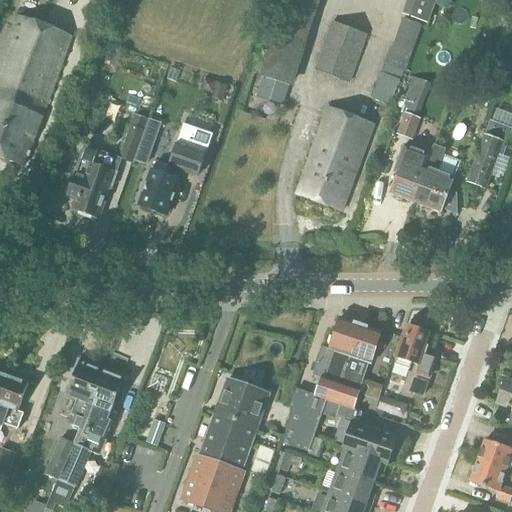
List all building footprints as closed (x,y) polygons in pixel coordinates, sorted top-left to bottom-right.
[(256,97),(282,106),(288,86),(294,88),(308,43),(307,43),(316,15),(317,15),(321,0),(283,0),(283,4),(274,2),(272,9),(280,12),(260,77),(262,78),(256,97)] [(407,0),(402,16),(405,16),(428,25),(436,0),(407,0)] [(72,36),(19,16),(0,66),(0,156),(24,165),(72,36)] [(382,73),(381,73),(371,99),(390,106),(399,80),(401,81),(404,72),(405,73),(423,25),(404,19),(386,65),(385,64),(382,73)] [(351,83),(368,35),(333,21),(315,70),(351,83)] [(200,90),(212,95),(210,99),(223,103),(228,86),(204,78),(200,90)] [(414,79),(402,112),(405,113),(397,135),(413,141),(421,119),(418,118),(430,84),(414,79)] [(342,211),(373,124),(329,108),(298,194),(342,211)] [(491,121),(468,182),(486,189),(499,155),(504,156),(511,135),(511,115),(497,110),(493,122),(491,121)] [(84,146),(65,198),(76,203),(73,211),(98,220),(103,207),(104,207),(110,189),(112,190),(119,171),(123,161),(123,160),(133,163),(142,138),(144,131),(148,119),(135,114),(130,126),(119,158),(84,146)] [(152,170),(139,206),(166,217),(183,169),(203,176),(217,137),(185,126),(167,175),(152,170)] [(142,138),(133,163),(146,168),(155,142),(142,138)] [(403,164),(391,194),(416,204),(434,154),(407,144),(400,163),(403,164)] [(454,177),(461,162),(435,151),(434,154),(416,204),(441,214),(455,177),(454,177)] [(314,376),(322,379),(322,378),(339,384),(341,380),(343,381),(362,326),(341,319),(330,350),(324,348),(314,376)] [(408,327),(394,364),(410,370),(412,363),(419,366),(417,374),(429,378),(436,359),(424,355),(431,335),(422,332),(421,327),(414,325),(411,328),(408,327)] [(340,406),(341,405),(354,409),(360,392),(358,391),(367,364),(371,365),(382,334),(362,326),(343,381),(341,380),(339,384),(322,378),(322,379),(316,396),(327,400),(326,401),(327,402),(340,406)] [(80,363),(67,396),(81,401),(76,413),(84,416),(102,372),(80,363)] [(0,399),(8,376),(0,372),(0,399)] [(46,509),(47,510),(45,511),(53,511),(56,505),(66,510),(76,488),(90,452),(96,455),(115,413),(112,412),(125,380),(102,372),(84,416),(80,427),(79,429),(73,444),(57,481),(58,481),(46,509)] [(0,429),(1,430),(3,425),(19,431),(25,414),(19,412),(29,383),(8,376),(0,399),(0,429)] [(200,457),(197,456),(179,501),(208,511),(231,511),(244,474),(241,473),(270,396),(229,380),(200,457)] [(511,383),(507,382),(499,404),(511,408),(511,383)] [(289,408),(292,409),(283,444),(309,453),(327,402),(326,401),(327,400),(316,396),(308,393),(296,389),(289,408)] [(380,408),(403,415),(405,406),(382,399),(380,408)] [(340,406),(337,416),(354,422),(359,424),(363,413),(354,409),(341,405),(340,406)] [(71,426),(79,429),(80,427),(84,416),(76,413),(71,426)] [(398,437),(354,422),(344,449),(389,464),(398,437)] [(45,476),(57,481),(73,444),(60,439),(45,476)] [(315,439),(309,455),(317,458),(323,442),(315,439)] [(511,450),(486,441),(478,463),(507,473),(511,459),(511,450)] [(0,492),(2,493),(16,454),(0,448),(0,492)] [(344,450),(345,450),(337,472),(374,485),(378,475),(383,477),(387,465),(388,465),(389,464),(344,449),(344,450)] [(286,454),(280,471),(288,474),(291,467),(299,470),(303,460),(294,457),(286,454)] [(471,484),(499,494),(497,499),(510,504),(511,498),(511,490),(502,487),(507,473),(478,463),(471,484)] [(374,485),(337,472),(329,495),(371,509),(376,496),(371,494),(374,485)] [(278,477),(272,493),(280,496),(286,480),(278,477)] [(312,511),(315,511),(370,511),(371,509),(329,495),(328,498),(317,494),(312,511)] [(270,500),(265,511),(274,511),(278,503),(270,500)]
